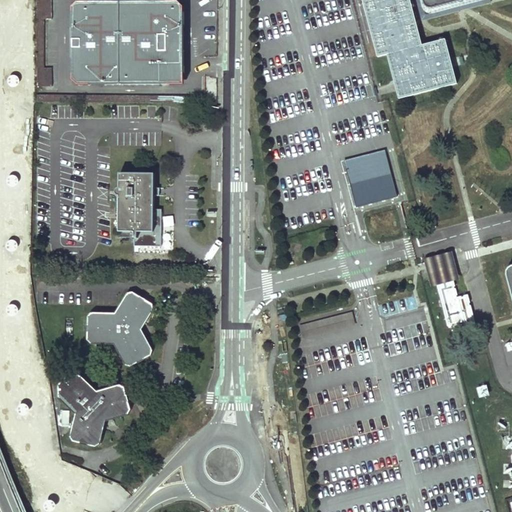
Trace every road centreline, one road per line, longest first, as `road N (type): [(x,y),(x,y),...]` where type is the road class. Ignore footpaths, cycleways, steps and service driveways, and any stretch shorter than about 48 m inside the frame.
road 1 (secondary): [(233,0),(230,290)]
road 2 (secondary): [(247,447),(239,314),(230,290)]
road 3 (secondary): [(230,290),(221,410),(208,437)]
